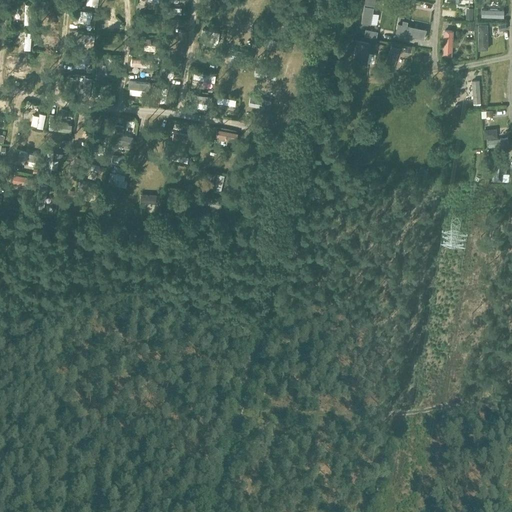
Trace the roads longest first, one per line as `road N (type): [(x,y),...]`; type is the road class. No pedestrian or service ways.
road 1 (unclassified): [(215,511),(333,0)]
road 2 (track): [(238,413),(402,413),(511,402)]
